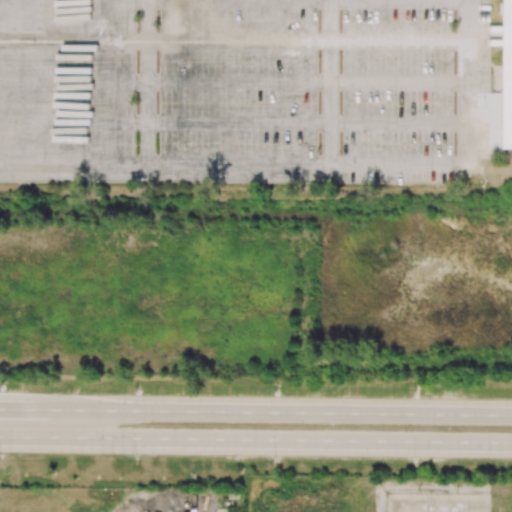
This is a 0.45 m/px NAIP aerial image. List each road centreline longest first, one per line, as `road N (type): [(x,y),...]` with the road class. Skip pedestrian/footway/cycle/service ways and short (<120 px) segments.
road 1 (trunk): [(0,435),(511,443)]
road 2 (trunk): [(511,415),(86,410)]
